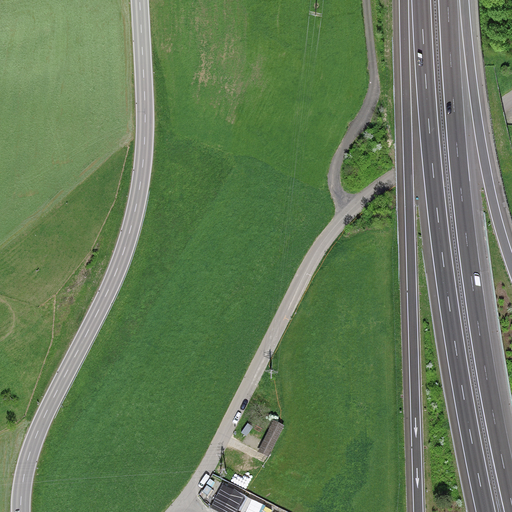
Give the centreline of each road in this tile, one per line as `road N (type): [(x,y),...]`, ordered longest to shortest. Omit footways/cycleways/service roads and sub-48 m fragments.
road 1 (tertiary): [(21,511),(35,439),(109,288),(135,208),(145,124),(140,0)]
road 2 (motorway): [(421,0),(432,187),(484,511)]
road 3 (motorway): [(406,0),(418,511)]
road 4 (motorway): [(511,490),(461,186),(449,0)]
road 5 (unclassified): [(179,511),(303,279),(351,212)]
road 6 (motorway): [(511,263),(475,116),(465,0)]
road 7 (unclassified): [(368,0),(369,109),(334,180),(351,212)]
road 8 (unclassified): [(351,212),(501,108)]
